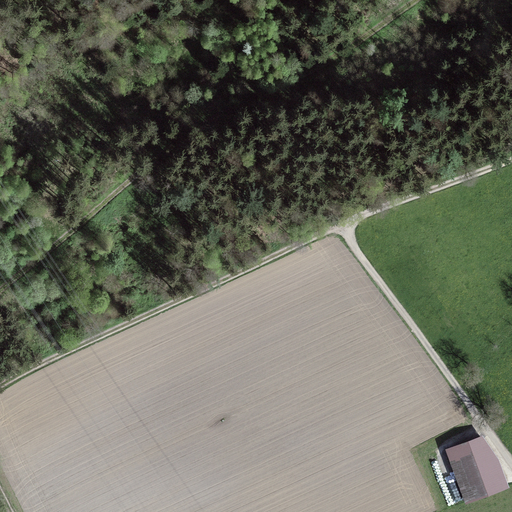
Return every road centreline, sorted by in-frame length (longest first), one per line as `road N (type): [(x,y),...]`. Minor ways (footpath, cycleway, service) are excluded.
road 1 (track): [(0,299),(51,246),(417,0)]
road 2 (track): [(342,224),(0,386)]
road 3 (track): [(511,467),(342,224)]
road 4 (track): [(511,156),(342,224)]
